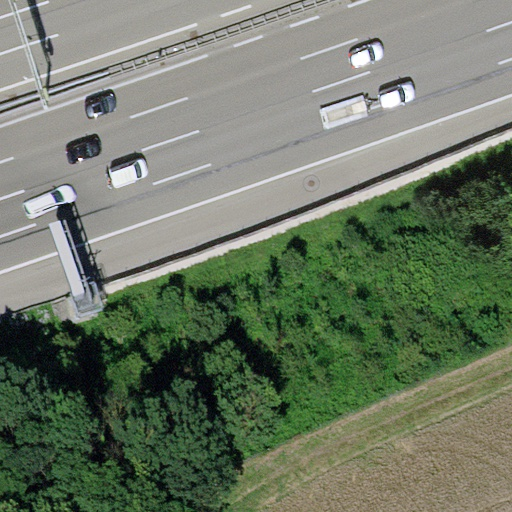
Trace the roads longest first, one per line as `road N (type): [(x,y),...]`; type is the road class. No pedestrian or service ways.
road 1 (motorway): [(0,193),(511,21)]
road 2 (track): [(511,356),(231,487)]
